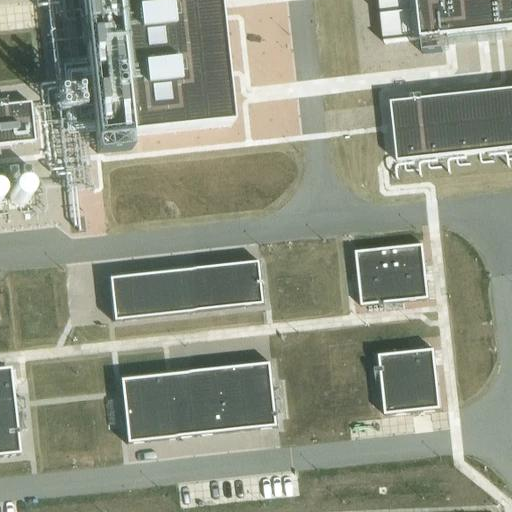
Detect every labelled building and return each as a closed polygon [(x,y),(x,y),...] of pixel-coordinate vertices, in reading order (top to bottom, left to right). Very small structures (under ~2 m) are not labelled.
[(217,0),(80,0),(96,142),(231,128),(217,0)] [(511,0),(379,0),(385,45),(422,41),(422,42),(511,32),(511,0)] [(419,101),(391,104),(398,164),(511,151),(511,91),(429,100),(429,96),(418,97),(419,101)] [(30,105),(0,108),(0,149),(35,145),(30,105)] [(424,247),(356,254),(362,309),(430,302),(424,247)] [(68,282),(23,284),(24,309),(69,307),(68,282)] [(435,352),(379,358),(386,418),(441,412),(435,352)] [(272,366),(119,382),(126,446),(278,430),(272,366)] [(9,371),(0,372),(0,459),(19,458),(9,371)]
